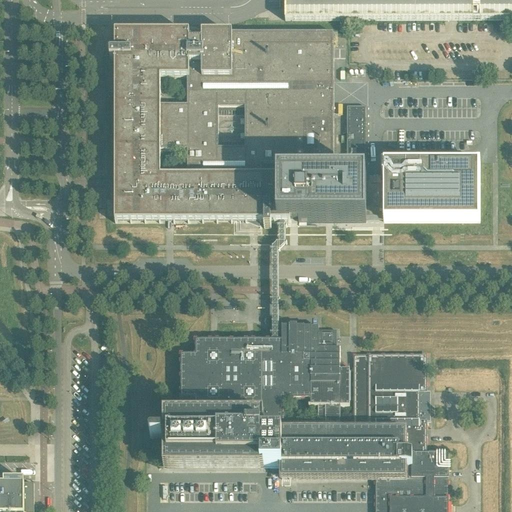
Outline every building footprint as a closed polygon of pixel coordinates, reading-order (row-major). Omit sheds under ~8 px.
[(511,0),(284,0),(285,7),(285,14),(285,23),(285,25),(349,25),(451,24),(511,24),(511,0)] [(275,224),(279,224),(284,224),(288,224),(290,224),(290,220),(290,179),(290,178),(288,178),(288,179),(275,179),(275,178),(274,178),(274,179),(262,179),(262,171),(304,171),(304,166),(334,166),(334,43),(334,34),(187,34),(187,35),(175,35),(175,34),(173,34),(173,35),(160,35),(160,34),(159,34),(159,35),(146,35),(146,34),(145,34),(145,35),(131,35),(131,34),(130,34),(130,35),(118,35),(118,34),(115,34),(115,37),(116,37),(115,49),(115,50),(115,51),(115,54),(110,54),(110,61),(115,61),(115,64),(115,123),(115,136),(115,137),(115,183),(115,195),(115,208),(115,224),(170,224),(233,224),(243,224),(245,224),(253,224),(259,224),(261,224),(264,224),(264,229),(271,229),(271,224),(273,224),(274,224),(275,224)] [(347,165),(366,165),(366,108),(347,108),(347,165)] [(299,224),(305,224),(329,224),(366,224),(366,218),(371,218),(371,219),(372,219),(372,220),(373,220),(374,220),(375,220),(375,219),(376,219),(376,218),(383,218),(383,224),(480,224),(480,163),(383,163),(383,179),(296,179),(296,180),(296,183),(290,183),(290,179),(290,220),(293,220),(300,220),(300,222),(299,222),(299,224)] [(272,246),(272,347),(278,347),(278,251),(284,244),(284,224),(279,224),(279,241),(272,246)] [(166,418),(166,426),(166,469),(255,469),(255,465),(261,465),(261,469),(282,469),(281,481),(375,481),(375,497),(375,511),(448,511),(448,507),(448,481),(448,480),(449,480),(449,470),(449,454),(431,454),(427,454),(427,423),(430,423),(430,393),(427,393),(427,357),(354,357),(354,433),(282,433),(282,424),(284,422),(284,415),(282,413),(282,402),(289,402),(291,401),(302,401),(304,402),(311,402),(311,407),(309,407),(309,408),(318,408),(318,422),(318,423),(325,423),(325,426),(340,426),(340,425),(340,408),(350,408),(349,371),(349,372),(340,372),(340,365),(340,364),(340,358),(340,357),(340,351),(340,350),(339,350),(336,350),(336,332),(318,332),(318,329),(319,329),(319,328),(318,328),(318,329),(311,329),(311,328),(311,329),(304,329),(304,328),(303,328),(303,329),(297,329),(297,328),(296,328),(296,329),(290,329),(290,328),(289,328),(289,329),(283,329),(283,328),(282,328),(282,345),(279,345),(279,347),(278,347),(272,347),(269,347),(269,345),(268,345),(268,344),(268,343),(267,343),(254,343),(254,342),(253,343),(252,343),(250,343),(248,343),(247,343),(246,343),(233,343),(232,343),(218,343),(217,343),(216,343),(214,343),(212,343),(211,343),(210,343),(196,343),(196,357),(195,357),(194,357),(183,357),(182,357),(181,357),(181,358),(182,358),(182,359),(181,359),(181,363),(182,363),(182,364),(181,364),(181,365),(182,365),(182,379),(181,379),(181,380),(182,380),(182,393),(181,393),(181,394),(182,394),(182,395),(181,395),(181,399),(182,399),(182,400),(181,400),(181,401),(182,401),(183,401),(194,401),(195,401),(196,401),(195,401),(196,401),(196,415),(196,416),(196,418),(166,418)] [(34,511),(34,486),(25,486),(25,481),(0,480),(0,511),(34,511)]
